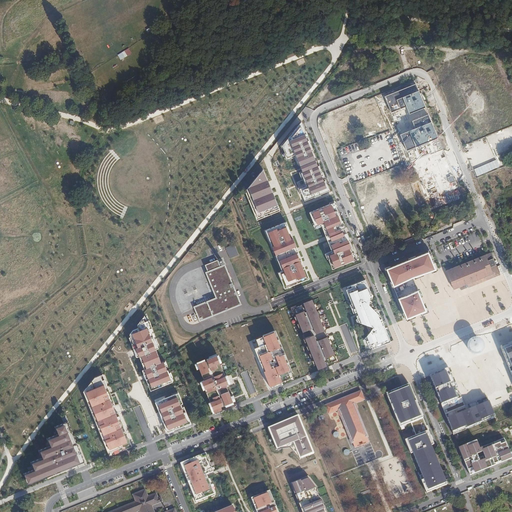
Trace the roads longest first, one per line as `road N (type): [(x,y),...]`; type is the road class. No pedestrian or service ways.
road 1 (residential): [(484,219),(419,72),(322,108),(316,129),(370,265)]
road 2 (residential): [(406,354),(163,453)]
road 3 (residential): [(406,354),(461,489)]
road 4 (residential): [(163,453),(53,499),(48,511)]
road 5 (residential): [(484,219),(370,265)]
